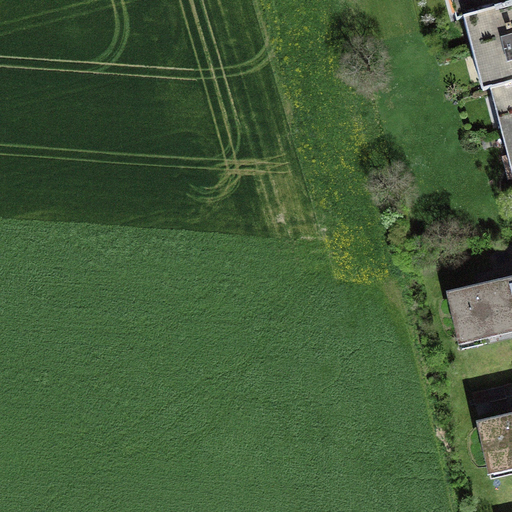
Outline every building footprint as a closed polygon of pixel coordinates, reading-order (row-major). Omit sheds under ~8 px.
[(511,5),(511,0),(460,0),(465,18),(472,16),(511,5)] [(511,82),(511,5),(472,16),(491,88),(498,86),(511,82)] [(511,82),(498,86),(511,138),(511,82)] [(511,328),(511,280),(448,296),(459,341),(511,328)] [(503,386),(488,390),(491,400),(505,397),(503,386)] [(511,416),(479,424),(489,467),(511,462),(511,416)]
